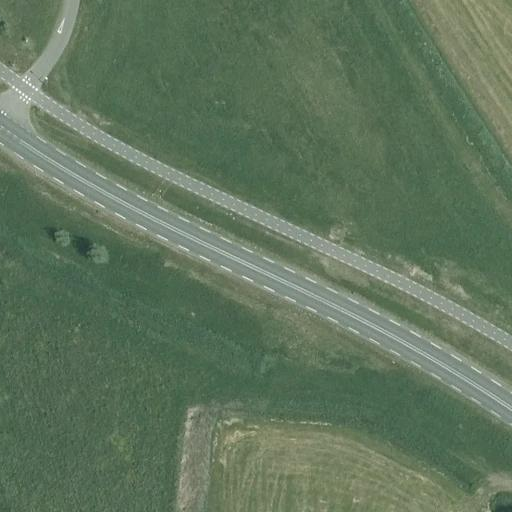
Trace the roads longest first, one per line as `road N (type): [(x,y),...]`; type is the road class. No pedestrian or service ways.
road 1 (secondary): [(511,409),(387,335),(122,204),(0,129)]
road 2 (unclassified): [(72,0),(57,44),(0,121)]
